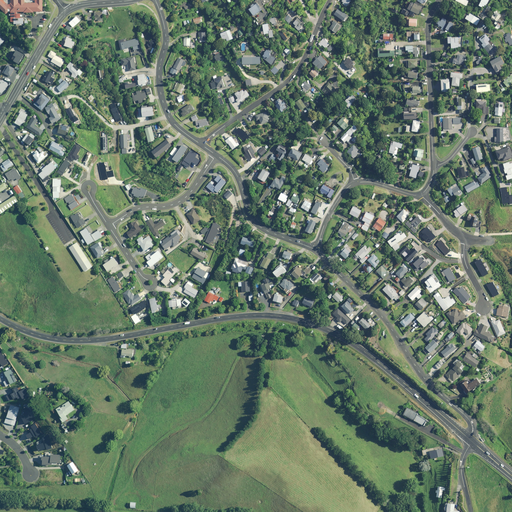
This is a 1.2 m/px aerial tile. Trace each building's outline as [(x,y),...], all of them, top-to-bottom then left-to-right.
[(11,0),(11,3),(6,3),(3,0),(0,0),(0,6),(4,11),(6,13),(8,11),(10,12),(10,21),(13,21),(13,22),(22,23),(22,16),(21,16),(21,13),(17,13),(17,11),(20,11),(24,11),(24,12),(33,12),(33,11),(43,11),(42,0),(11,0)] [(185,0),(181,4),(188,11),(192,7),(185,0)] [(422,7),(411,2),(408,9),(418,14),(422,7)] [(263,10),(258,3),(255,5),(254,4),(251,6),(252,7),(249,9),(254,16),(263,10)] [(494,9),(489,6),(486,12),(490,15),(494,9)] [(348,15),(337,9),(334,14),(344,21),(347,17),(348,15)] [(492,18),(498,22),(501,24),(503,20),(500,19),(502,15),(496,11),(492,18)] [(95,12),(96,20),(99,20),(99,22),(104,22),(104,12),(95,12)] [(481,19),(471,13),(470,15),(467,13),(464,17),(477,25),(481,19)] [(84,19),(79,14),(70,23),(74,27),(84,19)] [(292,19),(287,15),(284,19),(289,23),(292,19)] [(202,18),(202,16),(193,19),(194,24),(202,22),(201,19),(202,18)] [(278,24),(274,16),(269,19),(272,24),(274,23),(274,25),(278,24)] [(305,23),(298,17),(292,24),(299,30),(305,23)] [(408,18),(407,25),(410,25),(410,26),(417,26),(417,19),(408,18)] [(447,20),(443,18),(441,21),(439,20),(436,24),(442,27),(441,29),(443,30),(444,28),(450,31),(454,24),(449,22),(448,24),(445,23),(447,20)] [(341,25),(334,21),(330,28),(336,33),(338,30),(341,25)] [(269,24),(263,25),(264,34),(270,33),(270,38),(275,37),(274,29),(270,30),(269,24)] [(233,38),(229,30),(220,34),(223,40),(227,38),(228,41),(233,38)] [(490,39),(486,34),(480,39),(483,44),(482,45),(492,56),(499,50),(494,44),(492,46),(488,41),(490,39)] [(73,39),(67,37),(66,41),(63,40),(61,44),(64,45),(73,48),(74,45),(75,46),(76,42),(72,41),(73,39)] [(329,41),(325,37),(319,44),(321,46),(323,45),(326,48),(330,44),(328,42),(329,41)] [(452,37),(448,37),(448,43),(451,43),(452,48),(461,47),(461,44),(459,44),(458,37),(452,38),(452,37)] [(141,48),(138,38),(120,42),(122,50),(129,48),(129,47),(133,46),(134,50),(141,48)] [(157,45),(155,40),(147,43),(149,49),(157,45)] [(415,56),(418,56),(418,54),(419,54),(419,51),(418,51),(418,48),(413,48),(413,46),(406,46),(406,53),(409,53),(409,52),(413,52),(413,54),(415,54),(415,56)] [(260,53),(264,56),(262,57),(273,65),(278,59),(271,54),(273,51),(269,48),(268,50),(264,48),(260,53)] [(384,51),(384,48),(379,48),(379,57),(395,56),(394,50),(384,51)] [(15,52),(11,49),(7,57),(19,64),(24,54),(16,50),(15,52)] [(54,67),(56,64),(62,67),(65,60),(56,55),(57,53),(52,50),(49,55),(45,62),(54,67)] [(223,59),(221,52),(215,54),(216,56),(214,56),(215,61),(223,59)] [(320,69),(321,68),(322,68),(328,62),(327,60),(320,54),(312,61),(320,69)] [(466,55),(458,54),(458,59),(454,59),(453,63),(464,65),(465,60),(466,55)] [(505,63),(501,56),(491,62),(496,72),(502,68),(501,65),(505,63)] [(136,70),(134,57),(121,59),(123,66),(128,65),(129,72),(136,70)] [(187,62),(178,58),(174,67),(173,67),(170,72),(176,75),(178,70),(180,70),(183,65),(185,66),(187,62)] [(74,65),(71,62),(67,66),(70,69),(69,70),(73,73),(72,75),(76,78),(79,74),(81,76),(84,72),(80,69),(78,71),(73,66),(74,65)] [(4,73),(11,76),(15,68),(9,64),(4,73)] [(279,70),(275,66),(271,70),(275,74),(279,70)] [(320,72),(314,68),(310,73),(315,78),(320,72)] [(53,73),(48,71),(46,76),(43,75),(42,80),(53,84),(55,78),(52,77),(53,73)] [(463,73),(452,72),(451,77),(453,77),(452,85),(460,86),(460,78),(463,78),(463,73)] [(151,84),(150,78),(144,74),(133,77),(135,86),(143,85),(151,84)] [(224,87),(221,76),(218,77),(214,78),(215,81),(211,82),(213,89),(217,87),(217,89),(224,87)] [(2,81),(0,79),(0,91),(2,93),(6,89),(6,88),(8,85),(3,80),(2,81)] [(450,91),(450,79),(442,79),(442,92),(450,91)] [(70,85),(65,80),(57,87),(62,92),(70,85)] [(310,82),(308,80),(306,82),(305,81),(301,85),(304,87),(302,90),(306,93),(311,86),(308,84),(310,82)] [(185,85),(177,82),(173,90),(182,93),(185,85)] [(336,89),(329,82),(321,90),(328,97),(336,89)] [(478,92),(489,91),(489,90),(490,90),(490,84),(477,85),(478,92)] [(151,94),(150,88),(145,89),(146,92),(142,93),(141,90),(137,91),(137,94),(133,95),(135,104),(143,102),(143,99),(147,98),(147,95),(151,94)] [(244,100),(244,99),(250,95),(246,90),(244,91),(243,89),(239,92),(239,91),(235,94),(238,98),(236,100),(239,103),(242,101),(244,100)] [(51,100),(43,93),(34,104),(42,110),(51,100)] [(357,96),(352,93),(345,101),(348,104),(347,106),(349,108),(355,101),(354,100),(357,96)] [(296,102),(301,110),(306,107),(306,108),(309,106),(303,97),(296,102)] [(274,103),(281,113),(284,110),(283,109),(287,107),(285,104),(286,103),(282,98),(274,103)] [(465,98),(459,98),(459,104),(458,104),(458,110),(460,110),(460,112),(466,112),(466,107),(465,107),(465,98)] [(481,100),(477,100),(477,108),(482,108),(482,114),(489,114),(489,107),(486,107),(486,101),(481,101),(481,100)] [(505,102),(500,101),(499,103),(496,103),(495,115),(502,116),(503,112),(505,112),(506,108),(505,108),(505,102)] [(61,119),(57,111),(59,109),(56,102),(52,104),(46,107),(49,114),(50,113),(52,117),(49,118),(52,123),(61,119)] [(195,110),(191,104),(182,109),(184,112),(182,113),(184,117),(195,110)] [(315,108),(311,104),(306,108),(309,112),(315,108)] [(120,118),(116,107),(111,109),(115,120),(120,118)] [(154,115),(153,107),(138,109),(139,116),(143,116),(143,117),(154,115)] [(28,115),(22,111),(15,123),(21,126),(28,115)] [(270,121),(266,112),(256,116),(257,120),(260,119),(261,124),(270,121)] [(38,120),(38,119),(38,118),(35,116),(34,117),(34,116),(27,127),(40,136),(44,131),(35,125),(38,120)] [(345,118),(343,117),(337,123),(345,130),(349,125),(347,123),(349,121),(346,117),(345,118)] [(462,123),(462,117),(443,118),(444,123),(441,123),(441,127),(444,127),(444,129),(453,129),(453,124),(462,123)] [(210,125),(209,119),(196,121),(197,125),(200,125),(200,127),(210,125)] [(419,132),(420,121),(414,120),(412,131),(419,132)] [(69,127),(61,124),(58,132),(66,135),(69,127)] [(358,128),(354,125),(341,138),(345,142),(347,141),(352,146),(354,143),(354,142),(358,138),(355,135),(352,138),(351,136),(358,128)] [(155,140),(152,127),(145,128),(149,142),(155,140)] [(244,140),(250,135),(242,127),(241,128),(239,127),(234,131),(237,134),(237,133),(244,140)] [(35,136),(31,133),(29,135),(28,134),(23,140),(30,145),(35,139),(34,138),(35,136)] [(127,136),(127,134),(120,134),(121,148),(122,154),(127,153),(127,148),(127,147),(127,140),(130,140),(130,136),(127,136)] [(236,142),(231,136),(225,140),(227,143),(228,143),(233,149),(240,144),(237,141),(236,142)] [(172,145),(167,140),(152,152),(157,158),(172,145)] [(60,145),(53,141),(49,148),(63,156),(65,152),(62,150),(64,146),(60,144),(60,145)] [(402,144),(394,141),(393,145),(391,144),(389,152),(393,153),(393,155),(394,155),(395,154),(396,154),(398,147),(401,148),(402,144)] [(257,152),(252,142),(243,146),(251,161),(256,159),(253,154),(257,152)] [(77,143),(67,158),(72,161),(74,158),(77,160),(80,155),(78,153),(82,146),(77,143)] [(188,148),(183,145),(179,150),(175,147),(171,154),(175,156),(173,159),(178,162),(188,148)] [(280,145),(277,150),(282,153),(278,158),(282,161),(287,153),(285,152),(287,150),(280,145)] [(359,150),(354,145),(347,152),(354,158),(358,153),(357,152),(359,150)] [(40,147),(31,154),(38,163),(47,156),(40,147)] [(482,159),(479,147),(473,148),(476,161),(482,159)] [(511,157),(511,151),(511,147),(496,151),(499,159),(503,158),(504,160),(511,157)] [(302,154),(293,148),(289,155),(298,160),(302,154)] [(424,150),(415,148),(413,155),(416,156),(416,159),(421,160),(421,157),(422,157),(424,150)] [(197,154),(191,150),(182,163),(188,168),(192,162),(197,165),(200,160),(195,157),(197,154)] [(277,156),(273,154),(269,158),(267,157),(266,158),(271,162),(272,160),(274,161),(277,156)] [(303,159),(306,162),(308,164),(311,165),(313,161),(312,160),(313,158),(306,154),(303,159)] [(329,166),(320,157),(317,161),(319,162),(317,164),(321,167),(319,168),(324,173),(327,169),(327,168),(329,166)] [(13,164),(9,159),(0,165),(5,171),(8,169),(8,168),(13,164)] [(73,164),(71,163),(66,159),(58,172),(63,176),(68,167),(70,168),(73,164)] [(511,161),(503,164),(506,173),(508,173),(508,175),(506,175),(508,180),(511,178),(511,161)] [(44,179),(57,168),(52,162),(51,163),(43,170),(43,171),(39,175),(44,179)] [(420,166),(413,164),(409,176),(416,178),(420,166)] [(465,171),(464,166),(457,168),(460,178),(469,176),(468,170),(465,171)] [(492,176),(485,167),(481,169),(484,173),(477,177),(481,183),(492,176)] [(16,169),(15,168),(6,174),(9,180),(12,179),(13,181),(16,178),(17,180),(22,178),(17,169),(16,169)] [(270,173),(263,169),(257,180),(262,183),(264,181),(265,182),(270,173)] [(218,174),(213,179),(218,183),(215,187),(213,185),(215,183),(212,181),(207,187),(214,193),(215,190),(217,192),(226,182),(218,174)] [(287,178),(283,176),(281,180),(276,177),(271,186),(274,188),(275,186),(280,189),(287,178)] [(61,179),(53,179),(54,198),(60,198),(59,192),(61,192),(61,185),(61,179)] [(480,186),(477,180),(465,187),(468,192),(480,186)] [(462,193),(456,183),(447,189),(452,196),(455,194),(456,197),(462,193)] [(18,194),(22,191),(17,185),(13,187),(18,194)] [(335,191),(324,185),(320,192),(323,194),(324,193),(328,195),(328,196),(331,198),(335,191)] [(147,190),(142,188),(141,190),(133,187),(131,192),(135,194),(134,196),(139,198),(140,196),(145,198),(147,190)] [(511,195),(509,196),(508,187),(501,188),(503,203),(509,203),(509,204),(511,203),(511,195)] [(64,199),(67,203),(69,202),(70,205),(69,206),(72,210),(80,204),(78,200),(81,198),(78,194),(75,196),(73,193),(64,199)] [(289,197),(282,193),(279,199),(286,202),(289,197)] [(301,197),(294,193),(291,199),(290,199),(287,205),(290,206),(293,201),(297,204),(301,197)] [(0,214),(20,202),(15,195),(0,205),(0,214)] [(312,204),(306,200),(302,207),(308,211),(312,204)] [(322,204),(317,201),(312,212),(316,214),(322,204)] [(468,210),(464,204),(454,211),(456,214),(455,214),(457,217),(468,210)] [(362,210),(354,206),(350,214),(358,218),(362,210)] [(294,215),(297,208),(295,207),(295,209),(291,207),(289,213),(294,215)] [(410,214),(404,209),(397,217),(403,222),(406,219),(405,218),(410,214)] [(201,220),(194,210),(187,214),(194,224),(201,220)] [(81,214),(80,212),(72,217),(78,228),(86,223),(81,214)] [(375,216),(367,212),(363,220),(366,221),(362,229),(367,231),(375,216)] [(423,221),(418,216),(415,219),(417,220),(413,224),(416,227),(423,221)] [(478,218),(469,216),(468,220),(472,221),(471,225),(480,227),(481,221),(478,221),(478,218)] [(387,222),(380,217),(372,228),(375,230),(376,229),(380,231),(387,222)] [(160,231),(159,229),(166,225),(163,219),(159,222),(158,221),(156,222),(157,223),(155,225),(151,219),(146,222),(151,229),(156,237),(160,234),(159,231),(160,231)] [(317,222),(311,219),(306,231),(311,234),(317,222)] [(142,231),(136,221),(129,225),(132,229),(127,233),(130,238),(142,231)] [(209,231),(205,239),(205,241),(210,244),(212,242),(219,225),(213,222),(209,231)] [(350,225),(344,222),(338,233),(345,237),(350,229),(348,228),(350,225)] [(436,237),(427,227),(422,232),(424,235),(422,237),(428,243),(436,237)] [(91,235),(87,228),(81,232),(89,245),(103,236),(99,230),(91,235)] [(178,229),(169,237),(163,241),(164,242),(161,244),(166,250),(172,245),(174,247),(179,243),(178,242),(181,240),(180,240),(184,237),(180,232),(178,229)] [(351,237),(356,232),(354,229),(346,238),(348,240),(351,237)] [(407,236),(404,233),(401,235),(400,233),(388,241),(395,251),(400,247),(398,243),(407,236)] [(141,238),(137,240),(139,242),(138,243),(144,252),(154,245),(152,241),(153,241),(150,236),(146,238),(145,235),(141,238)] [(255,241),(243,237),(241,243),(245,245),(246,244),(253,247),(255,241)] [(92,265),(76,241),(68,246),(84,270),(92,265)] [(102,249),(98,242),(91,247),(97,258),(104,254),(101,249),(102,249)] [(367,247),(365,245),(356,254),(361,260),(360,261),(363,263),(367,259),(365,257),(372,249),(369,247),(366,249),(365,248),(367,247)] [(406,246),(399,252),(401,255),(402,254),(405,257),(405,258),(409,262),(419,252),(415,248),(411,251),(406,246)] [(350,252),(346,247),(340,253),(346,259),(350,254),(349,254),(350,252)] [(190,252),(191,253),(203,260),(204,257),(206,258),(208,255),(194,248),(193,248),(192,248),(190,252)] [(164,257),(159,250),(156,253),(154,250),(150,254),(146,257),(149,261),(147,262),(151,267),(164,257)] [(292,253),(285,251),(282,257),(290,260),(292,253)] [(275,252),(274,255),(270,253),(269,252),(267,256),(266,256),(261,266),(267,269),(272,260),(274,261),(278,253),(275,252)] [(378,258),(374,254),(368,260),(375,268),(378,265),(375,261),(378,258)] [(425,261),(421,257),(412,266),(417,272),(422,268),(424,269),(429,264),(426,261),(425,261)] [(118,264),(114,258),(103,265),(108,271),(118,264)] [(248,262),(236,258),(232,269),(234,269),(233,271),(241,274),(243,268),(246,270),(248,262)] [(475,262),(483,276),(489,273),(481,258),(475,262)] [(203,284),(207,278),(208,279),(211,275),(209,273),(212,269),(201,262),(192,277),(203,284)] [(288,269),(283,264),(274,272),(278,277),(288,269)] [(307,268),(304,270),(302,268),(303,266),(300,264),(299,265),(291,273),(298,279),(301,275),(302,276),(303,275),(307,279),(310,276),(308,275),(313,270),(310,267),(308,269),(307,268)] [(387,268),(383,264),(376,271),(384,278),(389,273),(386,269),(387,268)] [(178,270),(172,265),(164,275),(166,277),(162,281),(166,286),(170,281),(169,280),(178,270)] [(408,270),(404,266),(396,274),(401,278),(408,270)] [(456,279),(450,267),(442,272),(444,277),(446,275),(450,282),(456,279)] [(320,275),(316,272),(310,279),(313,283),(315,281),(316,282),(320,279),(321,280),(323,277),(320,275)] [(121,289),(113,276),(108,280),(116,292),(121,289)] [(438,283),(433,276),(425,282),(428,285),(426,286),(431,293),(442,285),(439,282),(438,283)] [(414,281),(410,277),(407,279),(405,278),(401,281),(405,284),(403,286),(406,289),(414,281)] [(294,285),(286,278),(281,285),(286,289),(284,291),(287,293),(289,291),(294,285)] [(192,287),(194,284),(188,281),(184,287),(186,288),(184,292),(195,298),(199,291),(192,287)] [(250,291),(249,281),(238,282),(239,286),(242,286),(242,292),(250,291)] [(269,299),(272,298),(272,296),(269,289),(275,286),(272,281),(266,284),(265,283),(261,285),(267,297),(268,297),(269,299)] [(499,294),(493,282),(487,285),(493,297),(499,294)] [(400,297),(388,284),(383,289),(393,299),(394,298),(396,300),(400,297)] [(421,292),(417,287),(408,295),(413,300),(416,297),(418,299),(422,295),(420,293),(421,292)] [(465,303),(471,297),(462,287),(459,289),(459,288),(455,292),(465,303)] [(132,293),(129,289),(123,293),(129,304),(130,303),(132,305),(141,299),(138,294),(134,296),(132,293)] [(343,298),(344,297),(335,289),(328,297),(330,299),(333,296),(339,302),(340,300),(342,302),(344,299),(343,298)] [(219,297),(209,292),(204,300),(210,303),(211,301),(213,301),(214,299),(217,301),(219,297)] [(439,292),(434,295),(444,310),(456,302),(453,298),(451,299),(449,296),(444,299),(439,292)] [(281,295),(275,293),(273,301),(282,303),(283,297),(280,296),(281,295)] [(314,301),(306,297),(303,303),(311,307),(314,301)] [(426,301),(422,297),(416,304),(422,310),(428,304),(426,302),(426,301)] [(157,305),(155,298),(149,299),(153,313),(162,311),(160,304),(157,305)] [(182,305),(181,299),(169,301),(170,307),(173,307),(174,309),(180,308),(179,306),(182,305)] [(191,302),(186,299),(183,303),(187,307),(191,302)] [(355,310),(350,305),(352,303),(347,299),(340,306),(342,308),(343,307),(350,314),(355,310)] [(147,306),(144,301),(131,308),(134,314),(136,312),(138,316),(144,312),(142,309),(147,306)] [(499,304),(498,308),(496,317),(508,319),(510,310),(511,306),(499,304)] [(351,320),(338,308),(333,313),(338,318),(337,319),(340,322),(342,320),(347,324),(351,320)] [(462,311),(460,312),(459,309),(457,308),(456,309),(451,312),(450,310),(446,313),(454,324),(460,320),(462,322),(467,318),(462,311)] [(430,317),(425,312),(417,319),(425,327),(434,318),(431,316),(430,317)] [(415,318),(411,313),(401,323),(405,327),(415,318)] [(359,322),(363,326),(363,327),(366,331),(367,329),(371,326),(363,318),(359,322)] [(461,335),(464,332),(469,335),(475,327),(466,320),(464,323),(463,322),(456,331),(461,335)] [(506,333),(500,320),(496,321),(495,320),(492,322),(498,336),(506,333)] [(488,326),(481,323),(478,330),(476,329),(474,335),(493,343),(495,338),(492,336),(493,334),(486,332),(488,326)] [(439,332),(434,326),(426,334),(428,336),(425,339),(428,343),(439,332)] [(454,335),(452,332),(445,339),(447,342),(454,335)] [(439,345),(437,343),(439,341),(436,337),(434,340),(423,349),(428,354),(430,352),(431,353),(439,345)] [(482,343),(478,340),(473,348),(476,350),(477,348),(482,351),(485,346),(481,343),(482,343)] [(456,349),(451,343),(447,346),(448,347),(442,352),(446,357),(456,349)] [(133,358),(133,350),(122,349),(122,357),(125,357),(125,356),(130,356),(130,358),(133,358)] [(480,361),(465,352),(461,359),(476,368),(480,361)] [(465,367),(458,359),(454,363),(456,365),(446,375),(449,378),(449,379),(452,383),(460,376),(459,375),(464,371),(462,369),(465,367)] [(11,384),(17,381),(11,369),(5,372),(11,384)] [(465,379),(459,383),(467,394),(481,384),(477,378),(469,384),(465,379)] [(19,392),(17,387),(13,389),(14,392),(6,396),(9,401),(18,397),(18,399),(22,397),(23,400),(31,396),(27,388),(19,392)] [(75,410),(70,401),(57,409),(62,417),(61,418),(64,422),(69,419),(67,415),(75,410)] [(19,408),(10,405),(7,416),(5,423),(14,425),(19,408)] [(27,414),(22,417),(24,420),(23,420),(25,424),(31,421),(34,420),(27,407),(24,409),(27,414)] [(418,413),(408,408),(404,415),(424,426),(427,420),(417,415),(418,413)] [(41,433),(35,424),(32,426),(33,428),(31,430),(32,432),(26,435),(29,439),(34,436),(35,437),(41,433)] [(52,448),(47,435),(43,437),(45,443),(37,445),(39,451),(46,448),(47,450),(52,448)] [(430,456),(431,459),(444,456),(442,449),(429,451),(430,456)] [(61,463),(61,455),(51,454),(51,457),(43,457),(42,465),(52,465),(53,462),(61,463)] [(79,471),(73,462),(68,465),(74,474),(79,471)] [(445,487),(438,486),(437,497),(442,498),(443,490),(445,491),(445,487)] [(455,504),(446,503),(445,510),(447,510),(447,511),(459,511),(460,511),(454,511),(455,504)]
